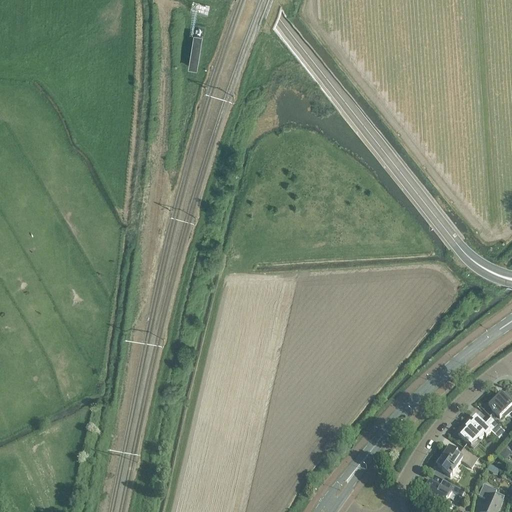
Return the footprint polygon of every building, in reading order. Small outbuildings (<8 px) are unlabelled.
[(194,33),(193,39),(188,68),(197,69),(203,35),(194,33)] [(502,395),(489,407),(492,411),(492,412),(494,413),(500,419),(503,415),(505,417),(511,411),(511,399),(511,398),(510,398),(509,396),(505,398),(502,395)] [(467,430),(460,438),(473,449),(484,436),(486,438),(491,433),(499,440),(501,438),(506,443),(511,438),(505,433),(491,418),(484,426),(476,418),(472,422),(473,422),(470,425),(470,424),(466,429),(467,430)] [(443,471),(442,472),(450,478),(452,475),(453,476),(455,474),(454,473),(462,462),(472,469),(478,460),(479,460),(464,449),(460,455),(450,448),(437,467),(443,471)] [(504,461),(511,453),(506,448),(499,456),(504,461)] [(426,488),(423,486),(420,493),(422,494),(419,501),(426,504),(428,499),(433,502),(432,503),(436,505),(435,506),(438,507),(439,507),(443,509),(447,501),(448,501),(449,501),(450,501),(450,500),(449,500),(452,494),(456,496),(460,489),(443,481),(440,487),(436,485),(429,482),(426,488)] [(497,491),(484,485),(479,497),(487,500),(481,511),(497,511),(503,502),(494,498),(497,491)]
